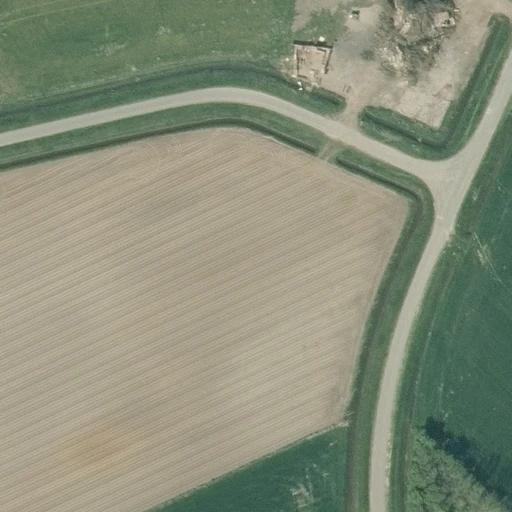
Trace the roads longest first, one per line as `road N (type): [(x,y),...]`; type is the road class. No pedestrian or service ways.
road 1 (unclassified): [(0,144),(219,96),(275,105),(460,186)]
road 2 (unclassified): [(378,511),(394,359),(460,186)]
road 3 (unclassified): [(460,186),(511,71)]
